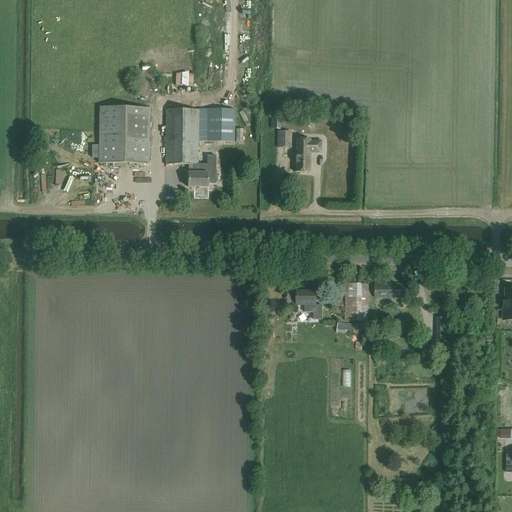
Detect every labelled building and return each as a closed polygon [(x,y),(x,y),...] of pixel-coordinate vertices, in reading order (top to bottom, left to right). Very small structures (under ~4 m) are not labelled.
[(150,108),(100,107),(98,163),(149,165),(150,108)] [(198,164),(199,110),(166,110),(165,165),(194,165),(193,173),(188,173),(188,187),(207,188),(207,183),(215,184),(217,182),(217,175),(215,173),(215,156),(207,156),(207,165),(198,164)] [(234,110),(208,110),(208,142),(234,142),(234,110)] [(316,116),(304,116),(303,125),(316,125),(316,116)] [(292,132),(278,132),(277,148),(291,149),(292,132)] [(310,140),(295,140),(295,172),(309,173),(310,153),(320,153),(321,142),(310,142),(310,140)] [(368,284),(346,284),(345,321),(367,321),(368,284)] [(407,285),(376,284),(375,298),(398,298),(398,296),(406,296),(407,285)] [(316,292),(297,292),(297,305),(305,305),(305,313),(313,313),(313,320),(322,320),(322,307),(316,307),(316,292)] [(391,307),(377,307),(376,329),(391,329),(391,307)] [(437,318),(437,330),(449,330),(449,318),(437,318)] [(362,325),(337,323),(337,333),(361,335),(362,325)] [(511,431),(500,431),(500,439),(511,439),(511,431)]
